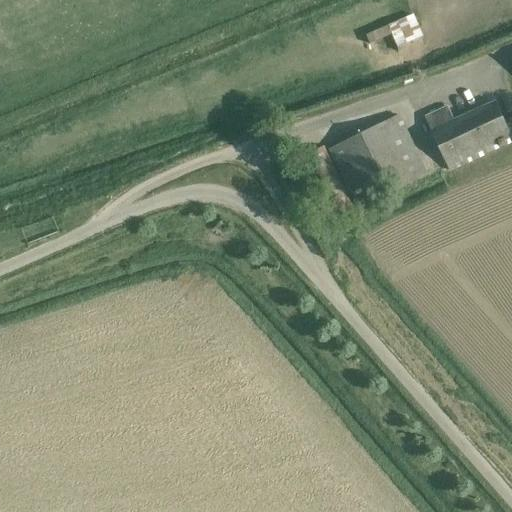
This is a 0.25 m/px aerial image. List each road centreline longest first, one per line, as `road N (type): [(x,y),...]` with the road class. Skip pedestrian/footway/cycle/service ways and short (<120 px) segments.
road 1 (unclassified): [(511,487),(332,281),(252,203),(225,192),(175,198),(0,273)]
road 2 (track): [(120,211),(0,238)]
